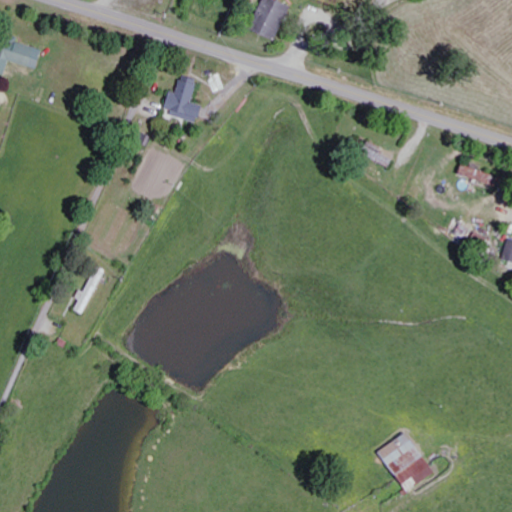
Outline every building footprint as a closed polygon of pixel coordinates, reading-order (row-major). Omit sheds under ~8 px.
[(297,6),(282,0),(272,0),(258,31),(281,41),(297,6)] [(43,69),(48,50),(13,40),(11,48),(0,45),(0,72),(9,75),(13,61),(43,69)] [(198,102),(203,84),(184,79),(181,93),(176,91),(170,113),(205,122),(209,106),(198,102)] [(214,104),(223,113),(234,103),(225,93),(214,104)] [(463,175),(507,188),(510,179),(466,165),(463,175)] [(81,311),(89,315),(108,280),(99,275),(81,311)] [(441,474),(415,432),(386,451),(412,492),(441,474)]
